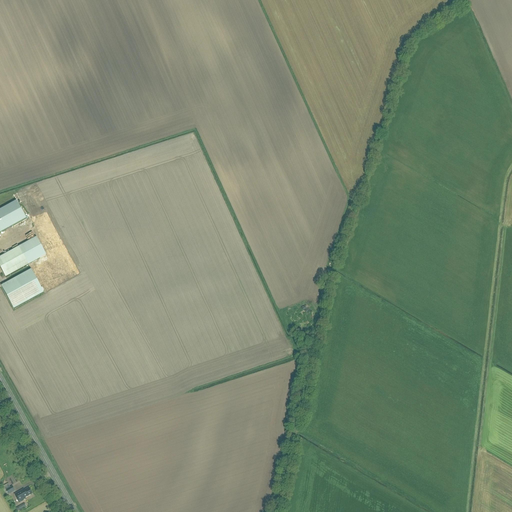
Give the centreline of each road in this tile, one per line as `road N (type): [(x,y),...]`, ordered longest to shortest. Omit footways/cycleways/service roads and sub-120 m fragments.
road 1 (track): [(274,511),(351,204)]
road 2 (secondary): [(73,511),(0,383)]
